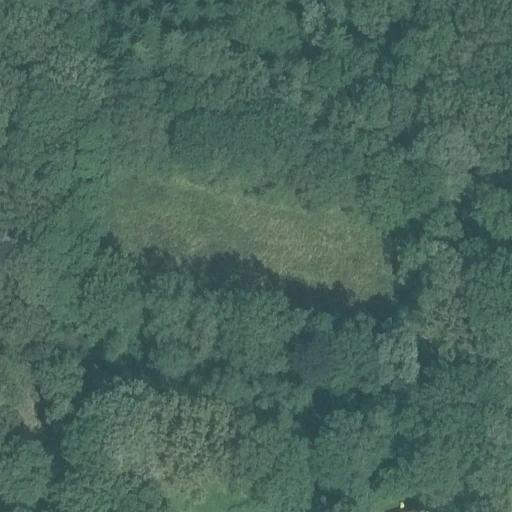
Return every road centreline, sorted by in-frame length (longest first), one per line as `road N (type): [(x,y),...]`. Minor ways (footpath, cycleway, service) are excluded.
road 1 (track): [(8,110),(386,183)]
road 2 (track): [(22,0),(8,110),(0,325)]
